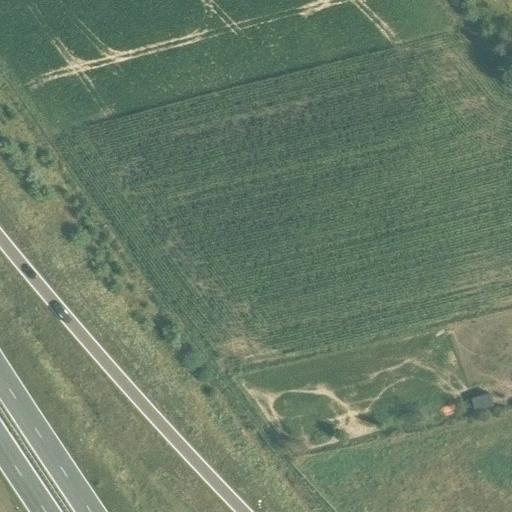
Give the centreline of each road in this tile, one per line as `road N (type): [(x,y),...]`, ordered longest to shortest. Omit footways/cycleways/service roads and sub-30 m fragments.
road 1 (trunk): [(243,511),(0,239)]
road 2 (trunk): [(89,511),(0,375)]
